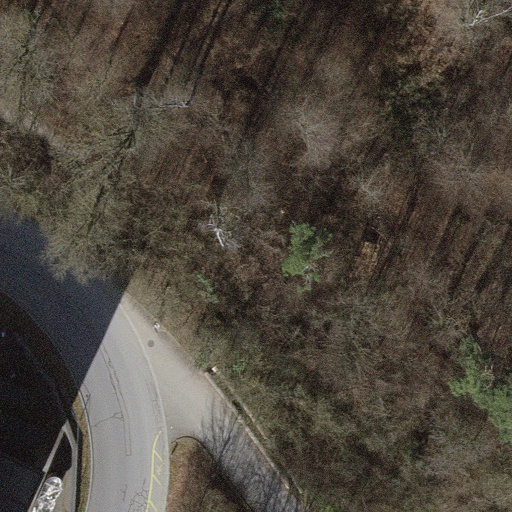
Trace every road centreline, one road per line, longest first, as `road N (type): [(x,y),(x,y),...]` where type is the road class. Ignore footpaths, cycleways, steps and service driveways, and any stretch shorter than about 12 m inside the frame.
road 1 (unclassified): [(0,247),(51,280),(82,325),(115,405),(123,472),(116,511)]
road 2 (track): [(115,405),(189,394),(279,511)]
